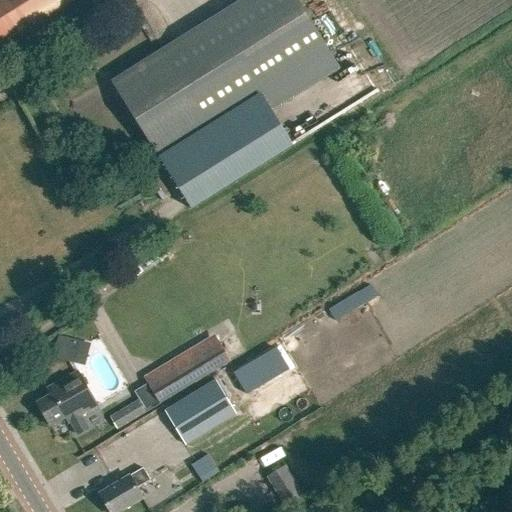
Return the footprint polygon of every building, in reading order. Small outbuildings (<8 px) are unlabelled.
[(16,47),(92,0),(0,0),(0,50),(14,43),(16,47)] [(304,0),(243,0),(111,83),(159,159),(335,49),(304,0)] [(372,283),(328,307),(335,321),(380,297),(372,283)] [(76,363),(81,342),(58,336),(52,357),(76,363)] [(149,385),(160,403),(230,360),(219,342),(149,385)] [(87,428),(80,415),(96,406),(76,371),(47,388),(51,394),(36,403),(50,427),(65,417),(68,423),(69,422),(77,434),(87,428)] [(225,396),(216,380),(164,412),(185,446),(237,415),(225,396)] [(117,428),(145,412),(138,399),(110,416),(117,428)] [(208,455),(191,466),(201,483),(219,473),(208,455)] [(286,509),(304,498),(284,466),(266,476),(286,509)] [(147,480),(140,468),(98,493),(109,511),(118,511),(141,498),(135,487),(147,480)]
